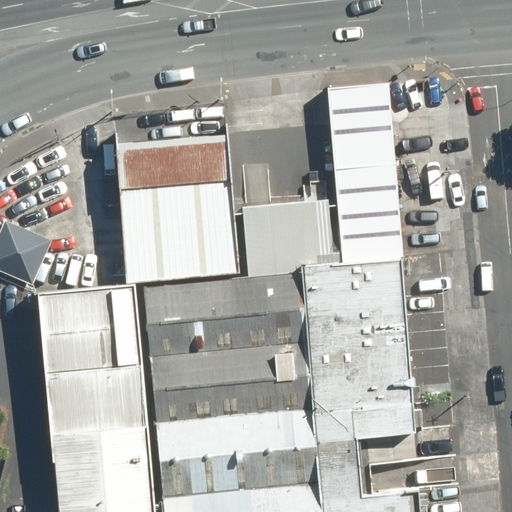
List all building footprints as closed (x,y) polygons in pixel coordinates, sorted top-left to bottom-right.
[(317,90),(334,269),(401,263),(384,83),(317,90)] [(220,136),(109,148),(119,286),(135,285),(233,277),(220,136)] [(238,207),(243,276),(300,271),(325,269),(320,198),(238,207)] [(2,217),(0,222),(0,268),(30,281),(49,236),(2,217)] [(319,511),(423,511),(421,487),(358,495),(353,436),(414,429),(401,263),(334,269),(325,269),(300,271),(319,511)] [(135,285),(155,511),(319,511),(300,271),(243,276),(233,277),(135,285)] [(155,511),(135,285),(119,286),(40,292),(61,511),(155,511)]
